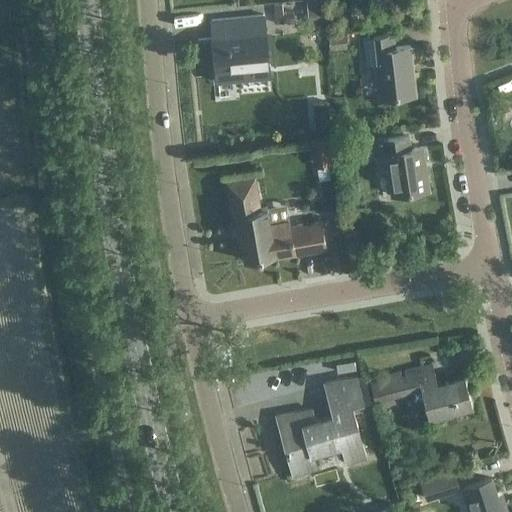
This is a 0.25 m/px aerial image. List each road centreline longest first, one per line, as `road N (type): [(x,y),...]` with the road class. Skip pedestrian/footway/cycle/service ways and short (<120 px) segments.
road 1 (tertiary): [(174,511),(113,238),(86,0)]
road 2 (residential): [(189,317),(149,0)]
road 3 (residential): [(189,317),(489,266)]
road 4 (residential): [(489,266),(456,29),(470,0)]
road 5 (residential): [(235,511),(189,317)]
